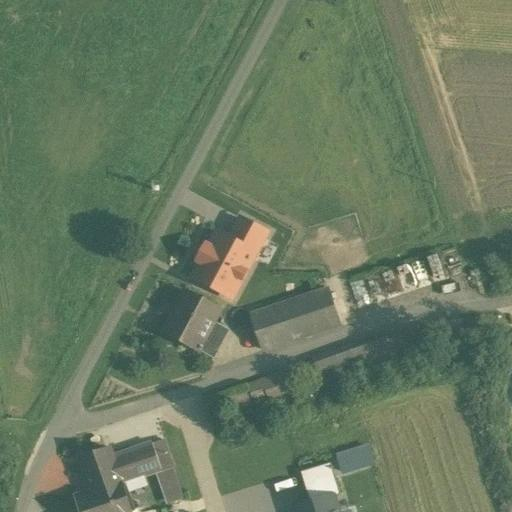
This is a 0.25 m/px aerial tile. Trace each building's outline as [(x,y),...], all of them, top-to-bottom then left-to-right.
[(376,298),(473,271),(466,247),(369,274),(376,298)] [(227,306),(187,284),(160,332),(199,353),(203,346),(218,354),(233,326),(219,319),(227,306)] [(334,288),(257,313),(269,348),(345,323),(334,288)] [(415,328),(379,336),(383,353),(419,346),(415,328)] [(357,343),(312,360),(316,377),(364,360),(381,355),(376,338),(357,343)] [(285,370),(248,383),(253,398),(266,393),(268,398),(292,390),(285,370)] [(109,449),(79,459),(91,492),(119,482),(120,481),(109,449)] [(91,492),(76,497),(81,511),(130,511),(119,482),(91,492)] [(304,511),(349,511),(343,490),(302,503),(304,511)]
